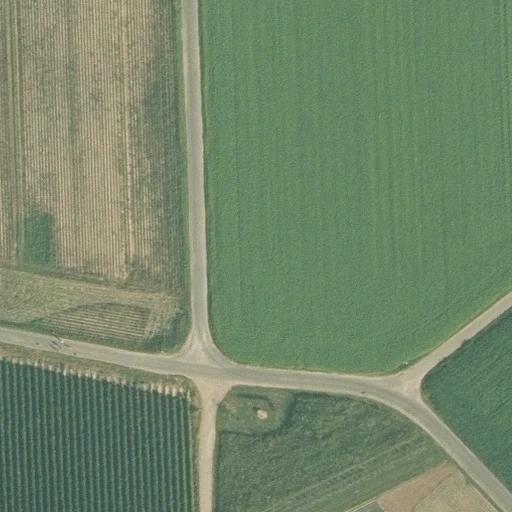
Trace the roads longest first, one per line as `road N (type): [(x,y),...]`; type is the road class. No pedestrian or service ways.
road 1 (unclassified): [(200,368),(188,0)]
road 2 (unclassified): [(200,368),(398,388),(511,507)]
road 3 (unclassified): [(0,335),(200,368)]
road 4 (track): [(398,388),(511,299)]
road 5 (track): [(205,511),(200,368)]
